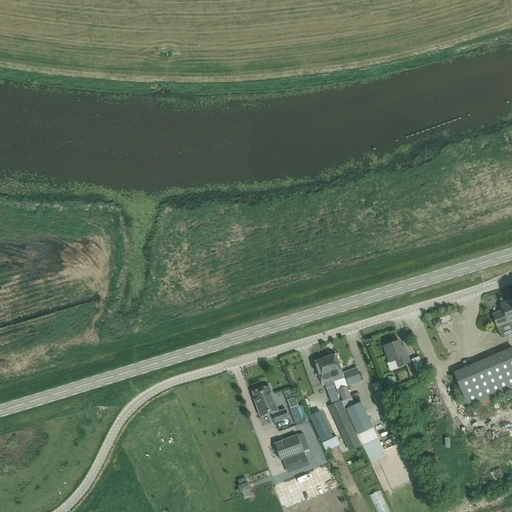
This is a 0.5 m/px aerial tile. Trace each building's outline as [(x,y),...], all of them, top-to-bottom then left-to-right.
[(511,299),(501,304),(504,311),(493,315),(497,326),(502,338),(511,334),(511,327),(510,322),(511,320),(511,299)] [(399,340),(384,346),(390,362),(396,360),(398,367),(410,363),(406,352),(403,353),(399,340)] [(469,407),(511,388),(511,348),(454,374),(469,407)] [(336,354),(325,358),(334,382),(344,378),(336,354)] [(420,357),(412,360),(417,372),(425,369),(420,357)] [(334,382),(325,358),(314,362),(323,386),(325,385),(326,389),(334,386),(333,382),(334,382)] [(377,380),(371,383),(377,396),(383,393),(377,380)] [(289,417),(286,410),(279,412),(269,386),(253,392),(257,404),(256,404),(261,417),(272,413),(275,422),(289,417)] [(374,428),(372,424),(362,401),(354,405),(347,386),(338,389),(346,409),(358,435),(374,428)] [(287,395),(288,405),(297,404),(296,394),(287,395)] [(349,450),(360,445),(339,402),(329,407),(349,450)] [(313,409),(324,447),(336,443),(325,406),(313,409)] [(304,452),(297,435),(275,444),(281,461),(304,452)] [(467,470),(474,465),(471,460),(464,465),(467,470)]
